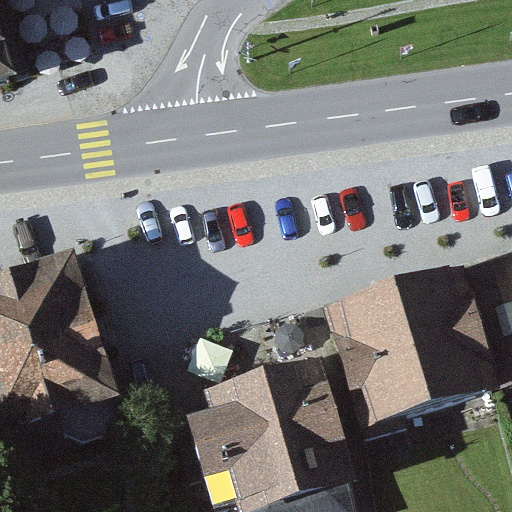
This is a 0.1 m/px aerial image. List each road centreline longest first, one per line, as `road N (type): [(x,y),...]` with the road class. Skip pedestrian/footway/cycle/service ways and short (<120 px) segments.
road 1 (secondary): [(511,95),(197,138)]
road 2 (secondary): [(197,138),(0,164)]
road 3 (residential): [(237,0),(200,50),(197,138)]
